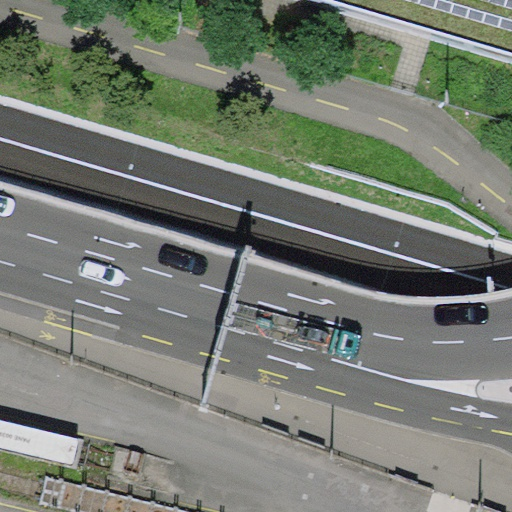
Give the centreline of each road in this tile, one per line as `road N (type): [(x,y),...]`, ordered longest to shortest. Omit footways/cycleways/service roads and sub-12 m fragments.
road 1 (primary): [(0,132),(511,280)]
road 2 (tertiary): [(214,286),(296,363),(511,424)]
road 3 (motorway): [(214,286),(387,335),(511,336)]
road 4 (primary): [(0,224),(214,286)]
